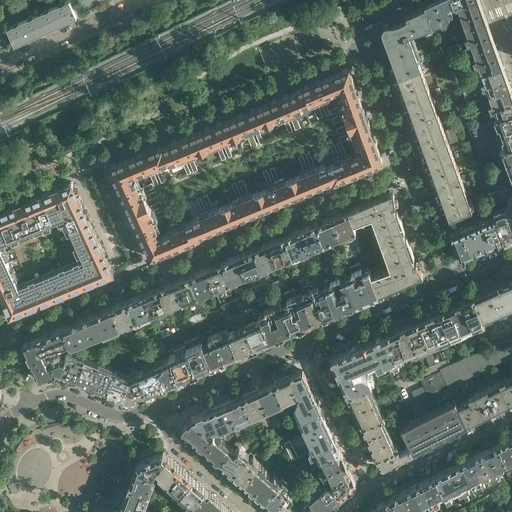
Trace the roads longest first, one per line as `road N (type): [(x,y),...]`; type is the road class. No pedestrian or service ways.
road 1 (residential): [(405,167),(0,340)]
road 2 (residential): [(0,197),(361,47)]
road 3 (residential): [(154,407),(305,342)]
road 4 (residential): [(305,342),(370,487)]
road 5 (residential): [(511,416),(370,487)]
road 6 (residential): [(0,64),(143,0)]
road 7 (residential): [(305,342),(447,283)]
road 8 (residential): [(251,511),(166,439),(154,407)]
road 9 (residential): [(28,404),(59,396),(119,417),(154,407)]
road 10 (residential): [(361,47),(405,167)]
road 11 (residential): [(447,283),(405,167)]
